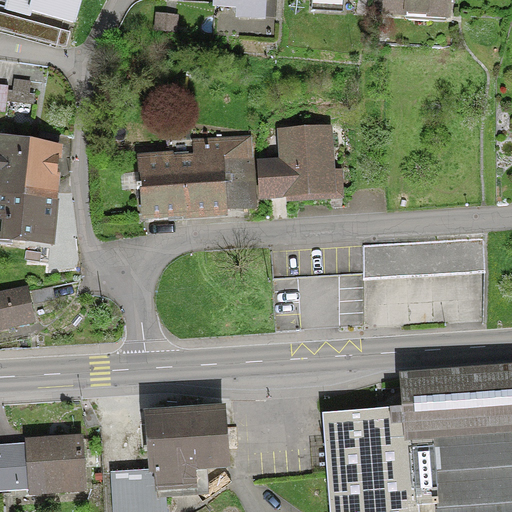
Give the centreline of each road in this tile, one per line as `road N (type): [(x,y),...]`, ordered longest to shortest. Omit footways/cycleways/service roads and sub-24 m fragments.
road 1 (residential): [(114,277),(145,255),(207,239),(511,218)]
road 2 (secondary): [(146,368),(511,344)]
road 3 (residential): [(114,277),(88,246),(79,166),(83,65),(119,0)]
road 4 (secondary): [(0,376),(146,368)]
